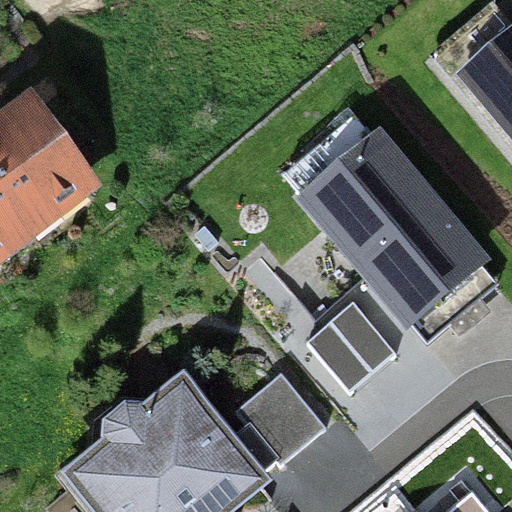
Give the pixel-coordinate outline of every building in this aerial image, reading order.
[(511,29),(510,27),(457,72),(511,137),(511,29)] [(28,119),(0,140),(0,193),(33,237),(87,196),(28,119)] [(296,192),(408,325),(478,265),(366,133),(296,192)] [(0,261),(33,237),(0,193),(0,261)] [(395,358),(352,308),(307,347),(350,397),(395,358)] [(248,430),(227,447),(255,481),(276,464),(280,469),(326,431),(281,377),(235,414),(248,430)] [(226,511),(259,485),(255,481),(227,447),(182,393),(146,422),(140,414),(125,413),(105,430),(104,444),(110,452),(74,482),(99,511),(226,511)]
